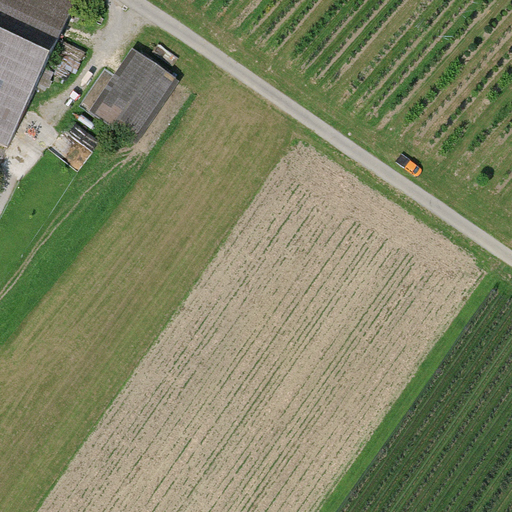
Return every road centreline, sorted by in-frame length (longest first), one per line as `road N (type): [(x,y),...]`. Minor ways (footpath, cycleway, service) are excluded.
road 1 (track): [(511,260),(126,0)]
road 2 (track): [(0,160),(25,159),(54,125),(132,4)]
